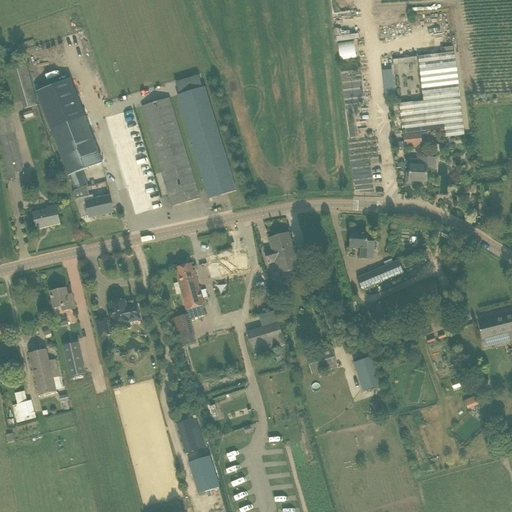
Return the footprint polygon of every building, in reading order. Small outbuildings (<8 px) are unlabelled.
[(355,42),(338,42),(339,58),(356,57),(355,42)] [(405,130),(405,134),(422,132),(422,134),(444,131),(445,139),(464,136),(454,53),(418,57),(423,101),(399,104),(402,130),(405,130)] [(37,106),(29,67),(14,70),(22,109),(37,106)] [(383,71),(388,100),(397,99),(392,69),(383,71)] [(103,163),(85,116),(71,79),(37,92),(50,129),(75,191),(89,185),(83,171),(103,163)] [(178,96),(209,199),(236,191),(205,87),(178,96)] [(142,106),(170,197),(173,207),(200,199),(169,98),(142,106)] [(10,113),(7,114),(0,115),(0,140),(9,175),(24,171),(10,113)] [(422,132),(405,134),(404,134),(405,143),(405,148),(423,146),(422,134),(422,132)] [(434,168),(435,158),(420,157),(420,160),(411,159),(410,173),(406,172),(406,185),(425,186),(425,182),(427,182),(428,167),(434,168)] [(50,169),(47,181),(57,183),(59,171),(50,169)] [(113,212),(110,197),(95,200),(93,195),(75,199),(81,218),(89,216),(90,218),(113,212)] [(33,213),(37,230),(60,224),(56,206),(50,208),(51,209),(33,213)] [(272,249),(265,251),(269,264),(276,262),(280,274),(299,268),(288,233),(269,239),(272,249)] [(360,259),(366,259),(374,259),(375,242),(368,242),(368,234),(351,234),(350,248),(361,248),(360,259)] [(207,260),(215,288),(253,277),(245,249),(207,260)] [(361,289),(401,272),(403,271),(398,260),(357,278),(361,289)] [(177,276),(188,314),(189,320),(206,316),(203,306),(204,306),(194,271),(193,272),(190,264),(177,268),(179,276),(177,276)] [(444,298),(436,279),(380,302),(388,321),(444,298)] [(75,309),(72,295),(68,296),(66,289),(50,292),(54,309),(62,307),(63,312),(75,309)] [(140,319),(137,305),(126,307),(125,301),(110,304),(112,312),(109,313),(112,324),(114,323),(115,325),(129,321),(129,322),(140,319)] [(196,342),(190,321),(189,320),(188,314),(173,318),(181,346),(196,342)] [(511,315),(479,324),(483,340),(496,336),(497,344),(511,340),(511,315)] [(111,335),(107,318),(96,321),(99,338),(111,335)] [(0,334),(10,332),(8,324),(0,325),(0,334)] [(43,329),(46,336),(52,334),(49,326),(43,329)] [(248,337),(252,349),(276,342),(272,330),(265,332),(266,335),(256,338),(255,335),(248,337)] [(63,346),(66,355),(81,352),(79,343),(63,346)] [(338,367),(332,348),(306,355),(312,375),(338,367)] [(49,362),(47,350),(29,355),(40,396),(57,392),(54,379),(60,377),(58,369),(56,360),(49,362)] [(371,351),(351,356),(360,385),(379,380),(371,351)] [(21,420),(37,417),(33,400),(28,401),(26,391),(15,393),(21,420)] [(197,418),(177,424),(186,453),(206,447),(197,418)] [(39,425),(19,428),(20,435),(40,432),(39,425)]
